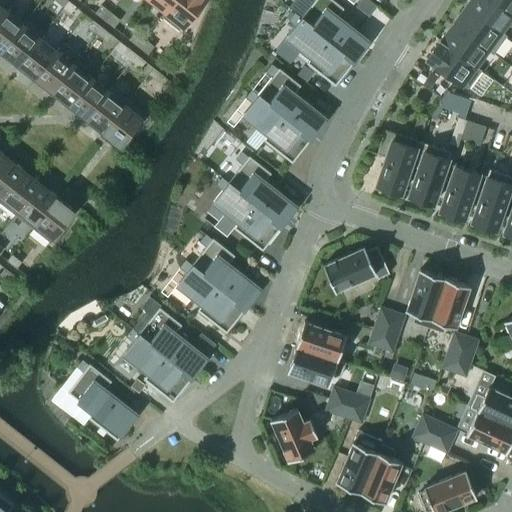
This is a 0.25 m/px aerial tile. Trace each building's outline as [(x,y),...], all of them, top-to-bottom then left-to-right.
[(162,17),(175,0),(151,0),(165,10),(160,16),(162,17)] [(179,31),(202,0),(175,0),(162,17),(179,31)] [(369,41),(337,15),(343,8),(333,0),(313,0),(300,17),(294,12),(354,60),(369,41)] [(368,0),(358,0),(354,5),(368,15),(375,5),(368,0)] [(511,13),(493,0),(469,0),(465,6),(506,36),(507,35),(500,30),(511,14),(511,13)] [(511,0),(493,0),(511,13),(511,0)] [(72,14),(77,8),(68,1),(63,7),(72,14)] [(110,12),(101,5),(94,12),(104,20),(110,12)] [(506,36),(465,6),(452,23),(493,53),(506,36)] [(0,51),(0,52),(26,20),(25,19),(22,23),(6,10),(0,17),(0,51)] [(119,19),(110,12),(104,20),(113,27),(119,19)] [(354,60),(294,12),(288,20),(294,25),(285,36),(310,56),(306,62),(334,85),(354,60)] [(17,65),(42,33),(26,20),(0,52),(17,65)] [(97,34),(102,27),(92,20),(87,26),(97,34)] [(493,53),(452,23),(439,41),(480,71),(481,70),(475,65),(486,49),(493,54),(493,53)] [(106,41),(111,35),(102,27),(97,34),(106,41)] [(144,39),(134,31),(128,39),(138,47),(144,39)] [(34,78),(56,50),(40,38),(43,34),(42,33),(17,65),(34,78)] [(147,54),(153,46),(144,39),(138,47),(147,54)] [(480,71),(439,41),(426,59),(467,89),(480,71)] [(51,92),(73,64),(70,61),(76,53),(63,43),(56,50),(34,78),(51,92)] [(136,54),(126,47),(121,53),(131,61),(136,54)] [(140,68),(145,61),(136,54),(131,61),(140,68)] [(326,118),(293,92),(300,84),(278,67),(277,68),(271,63),(265,71),(271,76),(257,94),(251,89),(250,89),(311,137),(326,118)] [(68,105),(90,77),(73,64),(51,92),(68,105)] [(162,75),(152,67),(147,74),(157,81),(162,75)] [(85,118),(110,87),(110,86),(107,90),(90,77),(68,105),(85,118)] [(102,132),(127,100),(110,87),(85,118),(102,132)] [(311,137),(250,89),(244,97),(251,102),(242,113),(267,133),(263,139),(291,162),(311,137)] [(120,146),(145,114),(127,100),(102,132),(120,146)] [(422,130),(426,117),(418,114),(413,127),(422,130)] [(461,133),(466,120),(457,117),(453,130),(461,133)] [(410,165),(418,141),(384,129),(376,154),(385,157),(376,184),(385,188),(384,191),(396,195),(397,192),(400,193),(410,165)] [(457,146),(461,133),(453,130),(448,143),(457,146)] [(432,204),(450,151),(418,141),(410,165),(417,168),(408,195),(417,199),(416,201),(429,206),(430,203),(432,204)] [(296,206),(264,180),(270,172),(248,155),(248,156),(241,151),(235,159),(241,164),(227,182),(221,176),(221,177),(281,225),(296,206)] [(0,198),(23,170),(6,156),(0,163),(0,198)] [(463,218),(479,173),(454,165),(439,210),(448,213),(447,216),(459,220),(460,217),(463,218)] [(496,229),(511,180),(511,176),(489,169),(471,221),(480,224),(479,227),(492,231),(493,228),(496,229)] [(0,203),(15,215),(40,183),(23,170),(0,198),(0,203)] [(281,225),(221,177),(215,184),(221,189),(212,201),(238,221),(233,227),(262,249),(281,225)] [(32,228),(57,196),(40,183),(15,215),(32,228)] [(50,242),(75,210),(57,196),(32,228),(50,242)] [(511,205),(503,232),(511,234),(511,236),(511,238),(511,205)] [(260,288),(228,262),(234,255),(212,237),(211,238),(205,233),(199,241),(205,246),(191,264),(185,259),(184,259),(245,307),(260,288)] [(375,272),(364,246),(322,265),(334,290),(375,272)] [(21,261),(11,254),(6,260),(16,268),(21,261)] [(245,307),(184,259),(178,267),(185,272),(176,283),(201,303),(197,309),(225,332),(245,307)] [(13,275),(4,268),(0,272),(0,274),(8,281),(13,275)] [(428,326),(444,277),(419,268),(405,310),(415,313),(412,321),(428,326)] [(455,327),(469,285),(444,277),(428,326),(442,331),(445,323),(455,327)] [(207,357),(174,331),(180,324),(159,306),(158,307),(151,302),(145,310),(152,315),(138,333),(131,328),(192,376),(207,357)] [(384,334),(392,310),(380,306),(372,330),(384,334)] [(396,338),(404,314),(392,310),(384,334),(396,338)] [(337,359),(345,335),(303,321),(295,345),(344,362),(345,361),(337,359)] [(192,376),(131,328),(125,336),(131,341),(122,352),(148,372),(143,378),(172,401),(192,376)] [(396,338),(384,334),(372,330),(367,342),(392,350),(396,338)] [(457,359),(465,335),(453,331),(445,355),(457,359)] [(469,363),(477,339),(465,335),(457,359),(469,363)] [(339,377),(344,362),(295,345),(287,370),(328,384),(332,374),(339,377)] [(465,375),(469,363),(457,359),(445,355),(441,367),(465,375)] [(137,413),(104,388),(110,380),(89,363),(88,364),(82,359),(75,367),(82,372),(67,390),(92,411),(88,416),(117,439),(137,413)] [(353,406),(357,394),(333,385),(329,398),(353,406)] [(511,425),(511,396),(487,386),(483,395),(476,392),(469,406),(511,425)] [(361,422),(369,398),(357,394),(353,406),(349,418),(361,422)] [(349,418),(353,406),(329,398),(325,410),(349,418)] [(505,451),(511,436),(511,425),(469,406),(469,407),(476,410),(465,433),(505,451)] [(316,434),(309,418),(302,421),(296,407),(270,419),(288,460),(314,449),(309,438),(316,434)] [(423,441),(428,430),(433,418),(422,413),(411,436),(423,441)] [(451,440),(456,429),(433,418),(428,430),(451,440)] [(451,440),(428,430),(423,441),(446,452),(451,440)] [(360,492),(380,444),(379,443),(376,450),(352,441),(335,481),(360,492)] [(384,502),(401,461),(391,457),(394,450),(380,444),(360,492),(384,502)] [(435,511),(475,496),(465,470),(423,486),(424,490),(417,493),(424,511),(425,511),(432,509),(433,511),(435,511)] [(6,511),(7,511),(13,504),(0,493),(0,511),(6,511)]
